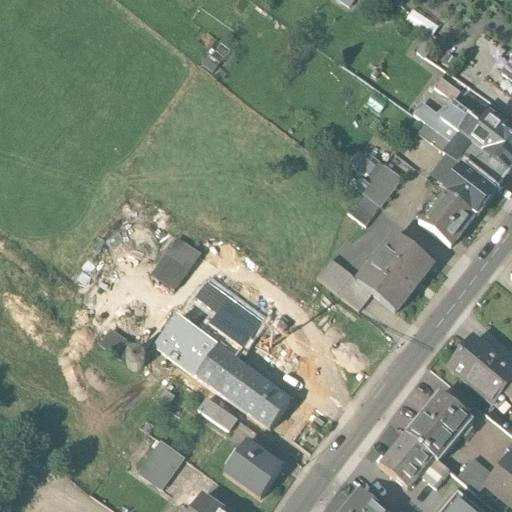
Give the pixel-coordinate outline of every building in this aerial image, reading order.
[(405,23),(433,37),(438,27),(410,12),(405,23)] [(511,64),(502,78),(511,85),(511,64)] [(460,97),(441,83),(434,93),(453,107),(460,97)] [(470,147),(483,130),(453,107),(440,124),(452,133),(459,138),(470,147)] [(502,131),(489,121),(483,130),(470,147),(508,176),(511,171),(511,143),(500,134),(502,131)] [(452,146),(459,138),(452,133),(445,141),(452,146)] [(501,186),(508,176),(470,147),(459,138),(452,146),(450,149),(501,186)] [(501,186),(450,149),(443,158),(461,172),(462,171),(493,196),(501,186)] [(372,181),(382,167),(358,150),(348,163),(372,181)] [(475,220),(493,196),(462,171),(461,172),(457,177),(443,166),(435,177),(449,188),(443,196),(475,220)] [(384,170),(362,198),(380,212),(402,184),(384,170)] [(442,195),(418,226),(451,251),(475,220),(443,196),(442,195)] [(366,230),(380,212),(362,198),(347,216),(366,230)] [(432,269),(393,238),(381,252),(387,257),(373,274),(367,269),(356,283),(355,284),(370,296),(394,315),(432,269)] [(161,261),(184,276),(194,260),(171,244),(161,261)] [(184,276),(161,261),(147,282),(170,297),(184,276)] [(356,283),(330,261),(315,279),(356,312),(370,296),(355,284),(356,283)] [(256,326),(204,289),(188,310),(189,311),(178,326),(212,350),(231,363),(256,326)] [(178,326),(173,323),(157,345),(153,351),(155,352),(192,378),(212,350),(178,326)] [(147,363),(155,352),(153,351),(157,345),(136,331),(125,348),(147,363)] [(125,348),(108,336),(101,346),(118,358),(125,348)] [(284,336),(273,355),(294,367),(305,348),(284,336)] [(511,376),(474,345),(450,374),(492,410),(502,398),(511,406),(511,376)] [(231,363),(212,350),(192,378),(227,403),(247,374),(231,363)] [(124,362),(123,365),(124,369),(126,372),(129,374),(132,374),(136,374),(139,372),(141,369),(142,365),(141,361),(139,359),(136,357),(132,356),(129,357),(126,359),(124,362)] [(288,403),(256,381),(247,374),(227,403),(268,431),(288,403)] [(441,398),(406,440),(434,462),(439,467),(473,426),(441,398)] [(238,425),(211,406),(203,416),(230,435),(238,425)] [(406,440),(380,471),(407,494),(419,480),(434,462),(406,440)] [(282,473),(246,446),(223,478),(259,504),(282,473)] [(179,463),(156,448),(136,480),(159,495),(177,466),(179,463)] [(492,480),(485,489),(511,511),(511,457),(492,480)] [(492,480),(473,463),(457,482),(477,498),(485,489),(492,480)] [(379,511),(359,495),(344,511),(379,511)] [(473,511),(457,498),(445,511),(473,511)] [(214,511),(199,502),(192,511),(214,511)]
